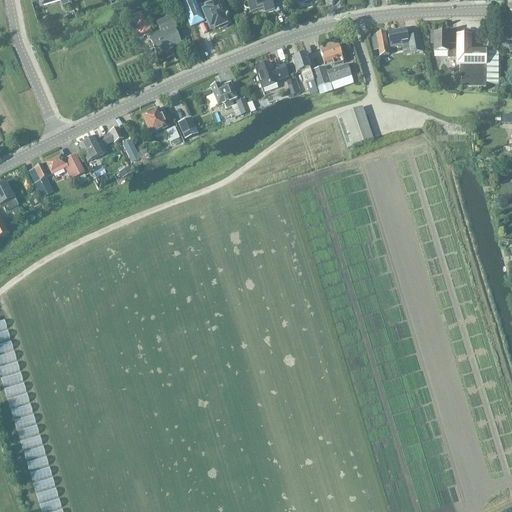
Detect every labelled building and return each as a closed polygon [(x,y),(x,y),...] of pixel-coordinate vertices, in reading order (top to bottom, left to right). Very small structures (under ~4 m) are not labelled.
[(203,23),(193,0),(184,0),(179,2),(190,28),(203,23)] [(245,0),(247,3),(245,4),(244,5),(244,7),(244,8),(244,9),(245,9),(246,10),(247,10),(248,10),(249,10),(250,13),(263,8),(265,13),(274,10),(270,0),(245,0)] [(216,2),(201,9),(210,30),(214,28),(215,30),(230,24),(220,3),(217,4),(216,2)] [(156,55),(181,44),(174,30),(176,29),(171,17),(157,24),(160,32),(153,35),(143,13),(128,19),(138,41),(149,37),(151,40),(150,41),(156,55)] [(502,44),(509,44),(508,54),(511,53),(511,28),(503,28),(502,44)] [(405,30),(387,33),(390,49),(401,47),(403,57),(409,55),(422,53),(419,37),(406,39),(405,30)] [(385,33),(376,35),(369,37),(372,51),(378,50),(379,57),(389,55),(385,33)] [(442,33),(431,33),(431,44),(434,44),(434,53),(447,53),(447,59),(456,59),(456,66),(460,66),(460,88),(486,89),(486,84),(498,84),(498,52),(486,52),(486,51),(471,51),(471,36),(456,36),(456,47),(448,47),(448,36),(442,36),(442,33)] [(335,66),(343,64),(342,59),(338,46),(320,52),(324,65),(334,62),(335,66)] [(308,90),(316,88),(310,70),(305,56),(292,61),(296,74),(301,72),(305,84),(306,83),(308,90)] [(284,67),(276,69),(277,70),(273,71),(271,65),(255,70),(257,77),(259,83),(260,83),(262,90),(277,85),(276,82),(288,78),(284,67)] [(354,86),(351,77),(347,65),(327,73),(325,67),(311,72),(320,98),(334,93),(334,92),(354,86)] [(211,89),(218,107),(224,105),(226,110),(233,107),(231,102),(236,100),(230,84),(220,88),(219,86),(218,86),(215,85),(212,86),(211,89)] [(244,100),(237,103),(242,116),(249,113),(244,100)] [(362,109),(343,116),(337,119),(347,149),(353,146),(372,140),(362,109)] [(151,135),(166,129),(158,110),(143,117),(151,135)] [(511,125),(511,117),(501,116),(501,124),(511,125)] [(190,119),(178,124),(185,141),(198,135),(190,119)] [(114,144),(123,140),(118,129),(109,133),(110,135),(98,141),(97,138),(79,147),(87,163),(105,154),(102,148),(113,142),(114,144)] [(169,143),(179,139),(174,129),(165,133),(169,143)] [(130,140),(121,145),(131,165),(139,160),(130,140)] [(71,181),(84,174),(75,155),(64,161),(62,156),(29,172),(35,185),(34,185),(41,200),(52,194),(45,179),(52,176),(51,176),(65,169),(71,181)] [(128,168),(120,173),(122,178),(131,173),(128,168)] [(6,184),(0,186),(0,206),(2,206),(6,213),(11,211),(14,216),(20,212),(6,184)] [(0,218),(0,238),(9,235),(0,218)]
